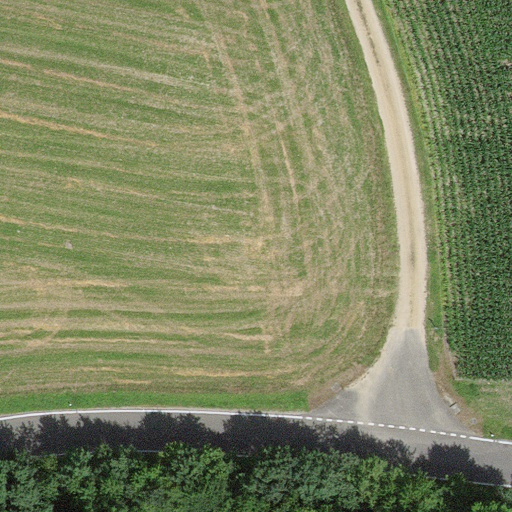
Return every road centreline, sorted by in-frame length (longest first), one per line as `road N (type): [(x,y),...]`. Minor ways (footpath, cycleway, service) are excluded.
road 1 (tertiary): [(0,442),(150,431),(511,463)]
road 2 (track): [(374,450),(405,336),(410,268),(387,104),(356,0)]
